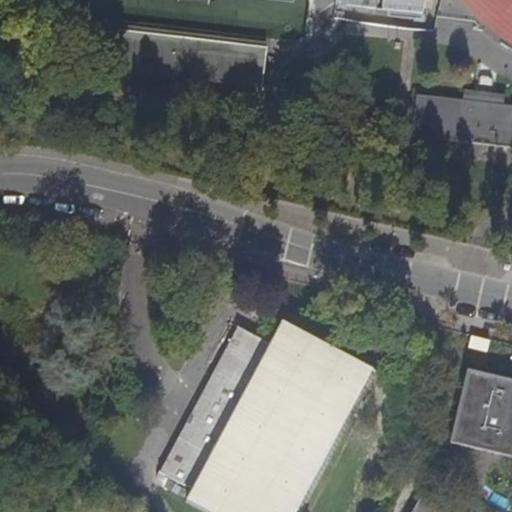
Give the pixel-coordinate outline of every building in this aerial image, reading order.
[(344,0),(343,14),(428,20),(429,0),(344,0)] [(268,45),(118,28),(115,67),(262,85),(268,45)] [(464,90),(463,98),(417,93),(412,133),(511,145),(511,103),(502,103),(503,94),(464,90)] [(189,498),(214,511),(301,511),(378,368),(283,318),(272,339),(238,321),(162,467),(195,485),(189,498)] [(511,372),(469,362),(452,437),(511,451),(511,372)] [(455,511),(421,494),(411,511),(455,511)]
